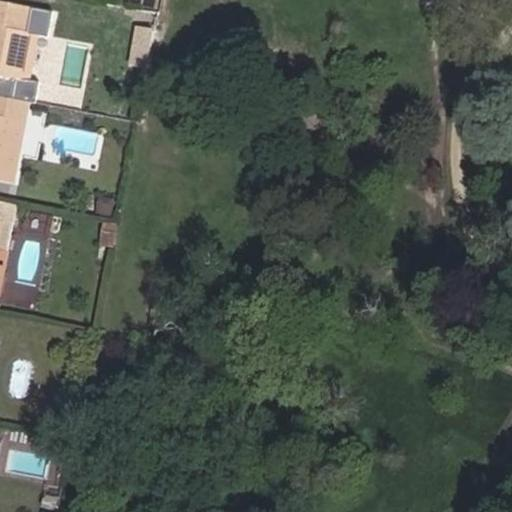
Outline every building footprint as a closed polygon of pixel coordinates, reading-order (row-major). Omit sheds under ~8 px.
[(0,97),(26,102),(38,35),(30,33),(35,9),(0,2),(0,97)] [(107,25),(133,29),(137,8),(111,3),(107,25)] [(0,181),(14,184),(29,103),(26,102),(0,97),(0,181)] [(103,199),(90,196),(88,207),(101,209),(103,199)] [(86,212),(100,215),(101,209),(88,207),(86,212)]
